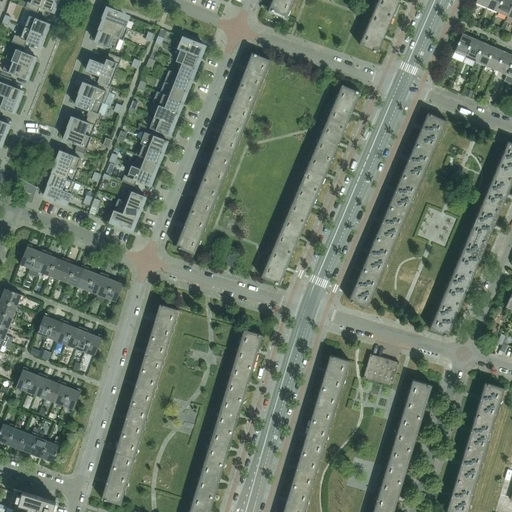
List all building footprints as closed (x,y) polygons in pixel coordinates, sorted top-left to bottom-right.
[(31,0),(31,3),(28,2),(25,8),(38,13),(40,7),(53,13),(57,1),(54,0),(31,0)] [(287,17),(293,0),(272,0),(269,9),(287,17)] [(378,0),(374,9),(393,17),(400,0),(378,0)] [(489,0),(486,7),(497,12),(501,0),(489,0)] [(511,0),(501,0),(497,12),(507,16),(511,2),(511,0)] [(122,13),(108,7),(103,19),(104,20),(127,29),(128,28),(125,28),(128,20),(121,17),(122,13)] [(393,17),(374,9),(359,44),(377,52),(393,17)] [(22,26),(44,34),(49,23),(35,18),(29,15),(25,27),(22,25),(22,26)] [(99,31),(100,31),(119,39),(123,40),(127,29),(104,20),(99,31)] [(18,36),(15,35),(12,42),(24,46),(27,41),(39,46),(44,34),(22,26),(18,36)] [(119,39),(100,31),(96,42),(109,47),(115,50),(119,39)] [(454,52),(465,57),(473,38),(462,33),(454,52)] [(465,57),(475,61),(483,42),(473,38),(465,57)] [(180,41),(177,48),(200,57),(204,45),(190,40),(188,44),(180,41)] [(475,61),(486,66),(494,47),(483,42),(475,61)] [(486,66),(496,71),(504,51),(494,47),(486,66)] [(9,59),(7,58),(7,59),(31,68),(35,56),(22,51),(13,48),(9,59)] [(195,68),(200,57),(177,48),(180,50),(176,60),(195,68)] [(496,71),(506,75),(511,62),(511,54),(504,51),(496,71)] [(239,85),(258,92),(270,60),(252,52),(239,85)] [(104,64),(91,59),(87,71),(100,76),(98,82),(99,82),(111,87),(112,87),(110,86),(121,58),(109,53),(104,64)] [(26,80),(31,68),(7,59),(3,70),(13,74),(26,80)] [(176,60),(172,71),(169,70),(169,71),(191,79),(195,68),(176,60)] [(448,66),(445,73),(450,75),(453,68),(448,66)] [(191,79),(169,71),(164,82),(187,90),(191,79)] [(0,94),(18,102),(22,90),(9,85),(11,80),(0,75),(0,94)] [(97,87),(84,82),(79,94),(80,94),(102,103),(103,103),(105,104),(111,87),(99,82),(97,87)] [(164,82),(160,93),(157,91),(157,92),(182,102),(187,90),(164,82)] [(239,85),(226,117),(245,124),(258,92),(239,85)] [(329,116),(347,124),(360,92),(342,85),(329,116)] [(182,102),(157,92),(152,103),(178,113),(182,102)] [(13,113),(18,102),(0,94),(0,108),(13,113)] [(102,103),(80,94),(76,105),(89,110),(87,116),(88,116),(97,120),(99,120),(101,115),(98,113),(102,103)] [(158,105),(154,116),(173,124),(178,113),(152,103),(158,105)] [(428,112),(415,143),(433,151),(447,120),(428,112)] [(73,116),(68,128),(69,128),(91,137),(91,136),(97,120),(88,116),(86,121),(73,116)] [(169,136),(173,124),(154,116),(150,128),(156,130),(169,136)] [(315,147),(334,155),(347,124),(329,116),(315,147)] [(226,117),(214,149),(232,157),(245,124),(226,117)] [(0,133),(5,135),(9,123),(0,119),(0,133)] [(91,137),(69,128),(64,140),(77,145),(75,150),(84,154),(91,137)] [(145,132),(140,143),(162,152),(167,140),(154,135),(145,132)] [(511,143),(507,141),(494,172),(511,179),(511,143)] [(140,143),(136,154),(158,163),(162,152),(140,143)] [(401,175),(420,183),(433,151),(415,143),(401,175)] [(302,179),(321,186),(334,155),(315,147),(302,179)] [(201,182),(220,189),(232,157),(214,149),(201,182)] [(74,155),(61,150),(56,162),(57,162),(78,171),(78,170),(76,169),(80,158),(74,156),(74,155)] [(131,165),(154,174),(158,163),(136,154),(139,156),(134,166),(131,165)] [(57,162),(52,174),(53,174),(75,183),(76,182),(74,181),(78,171),(57,162)] [(149,186),(154,174),(131,165),(127,176),(124,175),(122,181),(134,186),(136,181),(149,186)] [(500,211),(511,182),(511,179),(494,172),(481,203),(500,211)] [(71,193),(75,183),(53,174),(49,185),(71,194),(72,193),(71,193)] [(388,206),(407,214),(420,183),(401,175),(388,206)] [(289,210),(308,218),(321,186),(302,179),(289,210)] [(201,182),(188,214),(207,221),(220,189),(201,182)] [(71,194),(49,185),(45,196),(59,202),(61,198),(69,201),(71,194)] [(118,199),(140,208),(145,196),(132,191),(126,189),(121,200),(118,199)] [(140,208),(118,199),(114,210),(136,219),(140,208)] [(500,211),(481,203),(468,234),(487,242),(500,211)] [(375,237),(394,245),(407,214),(388,206),(375,237)] [(118,221),(117,225),(131,230),(136,219),(114,210),(111,218),(118,221)] [(276,241),(294,249),(308,218),(289,210),(276,241)] [(176,246),(194,254),(207,221),(188,214),(176,246)] [(487,242),(468,234),(455,265),(474,274),(487,242)] [(375,237),(362,269),(380,277),(394,245),(375,237)] [(261,277),(280,284),(294,249),(276,241),(261,277)] [(20,264),(30,268),(37,250),(31,248),(32,245),(28,244),(20,264)] [(38,276),(40,272),(48,251),(43,250),(42,252),(37,250),(30,268),(31,268),(29,273),(38,276)] [(48,251),(40,272),(49,275),(56,258),(50,255),(51,253),(48,251)] [(224,264),(234,267),(238,256),(229,252),(224,264)] [(56,258),(49,275),(59,279),(67,259),(63,257),(61,260),(56,258)] [(59,279),(68,283),(75,265),(69,263),(70,260),(67,259),(59,279)] [(75,265),(68,283),(78,286),(86,266),(82,264),(80,267),(75,265)] [(474,274),(455,265),(442,296),(461,305),(474,274)] [(89,268),(86,266),(78,286),(87,290),(94,273),(88,270),(89,268)] [(367,308),(380,277),(362,269),(348,300),(367,308)] [(100,275),(94,273),(87,290),(97,294),(105,273),(101,272),(100,275)] [(108,275),(105,273),(97,294),(106,298),(113,280),(107,278),(108,275)] [(113,280),(106,298),(116,301),(124,281),(120,279),(119,282),(113,280)] [(24,296),(5,288),(1,300),(17,306),(19,300),(22,301),(24,296)] [(429,327),(448,336),(461,305),(442,296),(429,327)] [(15,312),(17,306),(1,300),(0,301),(0,312),(15,318),(17,313),(15,312)] [(150,336),(169,342),(179,309),(160,304),(150,336)] [(0,312),(0,325),(8,329),(11,322),(13,323),(15,318),(0,312)] [(37,333),(47,337),(54,319),(48,317),(49,314),(45,313),(37,333)] [(47,337),(56,341),(64,320),(60,319),(59,321),(54,319),(47,337)] [(56,341),(66,344),(73,327),(67,325),(68,322),(64,320),(56,341)] [(6,334),(8,329),(0,325),(0,338),(7,341),(7,340),(9,335),(6,334)] [(73,327),(66,344),(75,348),(83,328),(79,327),(78,329),(73,327)] [(87,330),(83,328),(75,348),(85,352),(92,335),(86,332),(87,330)] [(234,361),(253,367),(263,335),(244,329),(234,361)] [(92,335),(85,352),(95,356),(103,336),(98,334),(97,337),(92,335)] [(140,369),(160,374),(169,342),(150,336),(140,369)] [(370,354),(363,377),(392,386),(399,362),(370,354)] [(330,355),(321,387),(340,393),(349,361),(330,355)] [(224,394),(244,400),(253,367),(234,361),(224,394)] [(16,388),(25,391),(32,374),(26,371),(28,368),(23,367),(16,388)] [(131,401),(150,407),(160,374),(140,369),(131,401)] [(32,374),(25,391),(35,395),(43,375),(39,373),(38,376),(32,374)] [(35,395),(45,399),(52,381),(46,378),(47,376),(43,375),(35,395)] [(412,379),(403,411),(422,417),(432,385),(412,379)] [(57,383),(52,381),(45,399),(54,402),(62,382),(58,380),(57,383)] [(54,402),(64,406),(71,389),(65,386),(66,383),(62,382),(54,402)] [(475,414),(494,420),(504,387),(484,382),(475,414)] [(311,420),(330,425),(340,393),(321,387),(311,420)] [(76,391),(71,389),(64,406),(74,410),(82,390),(77,388),(76,391)] [(224,394),(215,426),(234,432),(244,400),(224,394)] [(121,433),(140,439),(150,407),(131,401),(121,433)] [(393,444),(413,449),(422,417),(403,411),(393,444)] [(465,447),(484,453),(494,420),(475,414),(465,447)] [(311,420),(301,452),(320,458),(330,425),(311,420)] [(0,430),(0,440),(8,444),(15,425),(9,423),(8,426),(3,423),(0,430)] [(8,444),(19,448),(25,432),(19,430),(20,427),(15,425),(8,444)] [(205,459),(224,465),(234,432),(215,426),(205,459)] [(19,448),(30,453),(38,434),(33,432),(32,432),(30,434),(25,432),(19,448)] [(121,433),(111,466),(130,472),(140,439),(121,433)] [(30,453),(42,457),(48,441),(42,439),(43,436),(38,434),(30,453)] [(53,443),(48,441),(42,457),(53,462),(61,443),(60,443),(54,440),(53,443)] [(393,444),(383,476),(403,482),(413,449),(393,444)] [(455,479),(474,485),(484,453),(465,447),(455,479)] [(291,485),(310,490),(320,458),(301,452),(291,485)] [(205,459),(195,491),(215,497),(224,465),(205,459)] [(101,498),(121,504),(130,472),(111,466),(101,498)] [(384,511),(393,511),(403,482),(383,476),(374,509),(384,511)] [(455,479),(445,511),(446,511),(466,511),(474,485),(455,479)] [(291,485),(282,511),(303,511),(310,490),(291,485)] [(17,504),(14,511),(55,511),(59,502),(54,501),(13,488),(13,489),(15,489),(11,502),(17,504)] [(189,511),(210,511),(215,497),(195,491),(189,511)]
